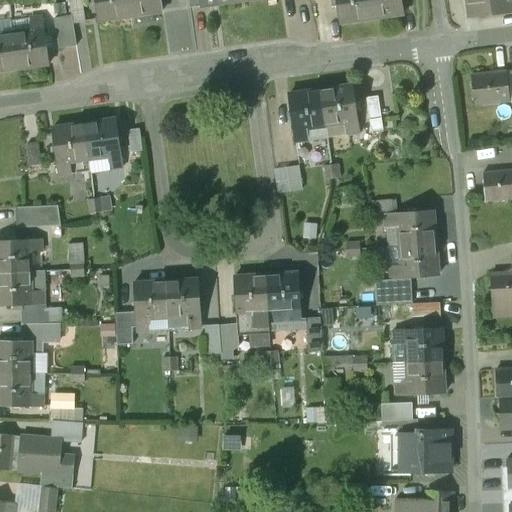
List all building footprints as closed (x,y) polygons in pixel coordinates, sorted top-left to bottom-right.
[(95,0),(99,21),(131,17),(128,0),(95,0)] [(128,0),(131,17),(162,13),(160,0),(128,0)] [(205,0),(188,0),(189,8),(207,6),(205,0)] [(367,0),(335,0),(339,23),(370,18),(367,0)] [(400,0),(367,0),(370,18),(402,14),(400,0)] [(511,0),(478,0),(480,14),(511,10),(511,0)] [(43,17),(31,19),(32,31),(44,29),(43,17)] [(32,31),(12,33),(17,69),(49,65),(44,29),(32,31)] [(0,35),(0,71),(17,69),(12,33),(0,35)] [(505,74),(472,77),(475,105),(508,101),(505,74)] [(352,87),(320,92),(325,126),(345,123),(357,121),(352,87)] [(320,92),(289,96),(294,131),(306,129),(325,126),(320,92)] [(378,97),(366,99),(371,132),(383,131),(378,97)] [(116,120),(84,124),(89,160),(109,157),(121,155),(116,120)] [(357,121),(345,123),(347,135),(359,133),(357,121)] [(84,124),(52,129),(57,164),(70,162),(89,160),(84,124)] [(306,129),(294,131),(295,142),(307,141),(306,129)] [(121,155),(109,157),(110,169),(123,167),(121,155)] [(70,162),(57,164),(59,176),(71,174),(70,162)] [(305,163),(279,166),(282,191),(307,189),(305,163)] [(338,165),(331,166),(333,180),(340,179),(338,165)] [(331,166),(324,167),(326,181),(333,180),(331,166)] [(511,170),(481,173),(484,201),(511,198),(511,170)] [(101,198),(94,199),(96,213),(103,212),(101,198)] [(94,199),(88,200),(89,214),(96,213),(94,199)] [(58,206),(15,208),(16,224),(60,222),(58,206)] [(433,212),(397,215),(398,227),(400,247),(436,244),(433,212)] [(397,215),(385,216),(386,228),(398,227),(397,215)] [(28,240),(0,241),(0,273),(30,272),(29,252),(28,240)] [(40,240),(28,240),(29,252),(41,252),(40,240)] [(360,243),(346,244),(347,251),(361,250),(360,243)] [(436,244),(400,247),(402,267),(403,278),(439,276),(436,244)] [(361,250),(347,251),(347,258),(362,257),(361,250)] [(402,267),(390,268),(391,280),(403,278),(402,267)] [(30,272),(0,273),(0,305),(31,304),(31,292),(30,272)] [(511,272),(490,273),(492,315),(511,314),(511,272)] [(298,275),(266,277),(268,313),(288,312),(300,311),(298,275)] [(266,277),(234,279),(236,315),(249,314),(268,313),(266,277)] [(199,281),(167,283),(168,319),(188,318),(200,317),(199,281)] [(167,283),(134,284),(136,320),(148,320),(168,319),(167,283)] [(43,292),(31,292),(31,304),(43,304),(43,292)] [(439,303),(412,304),(413,317),(440,316),(439,303)] [(61,308),(22,309),(22,324),(61,323),(61,308)] [(300,311),(288,312),(289,323),(301,323),(300,311)] [(249,314),(236,315),(237,327),(249,326),(249,314)] [(200,317),(188,318),(189,330),(201,329),(200,317)] [(148,320),(136,320),(137,332),(149,331),(148,320)] [(310,349),(326,348),(324,321),(309,322),(310,349)] [(232,326),(219,327),(220,352),(221,360),(234,359),(232,326)] [(219,327),(207,327),(208,353),(220,352),(219,327)] [(441,329),(405,330),(406,342),(407,362),(443,361),(441,329)] [(405,330),(393,331),(394,343),(406,342),(405,330)] [(31,342),(0,341),(0,373),(30,374),(31,354),(31,342)] [(43,342),(31,342),(31,354),(43,354),(43,342)] [(443,361),(407,362),(407,382),(408,394),(444,393),(443,361)] [(511,369),(496,370),(497,398),(499,398),(511,397),(511,369)] [(30,374),(0,373),(0,405),(30,406),(30,394),(30,374)] [(407,382),(395,383),(396,395),(408,394),(407,382)] [(42,395),(30,394),(30,406),(42,407),(42,395)] [(511,397),(499,398),(500,424),(511,423),(511,397)] [(311,405),(310,421),(337,422),(337,406),(311,405)] [(83,409),(49,408),(49,421),(75,422),(74,423),(83,424),(83,409)] [(418,419),(381,421),(381,436),(391,436),(393,436),(393,435),(418,435),(418,431),(418,419)] [(74,423),(52,422),(50,439),(62,440),(62,442),(81,444),(83,424),(74,423)] [(450,431),(418,431),(418,435),(393,435),(393,436),(391,436),(391,471),(451,470),(450,431)] [(50,439),(0,434),(0,467),(44,472),(43,484),(59,486),(60,474),(71,475),(73,455),(61,454),(62,442),(62,440),(50,439)] [(511,458),(507,459),(507,468),(501,468),(501,489),(511,488),(511,458)] [(53,511),(57,487),(43,485),(38,511),(53,511)] [(511,504),(511,488),(501,489),(502,505),(511,504)] [(437,500),(397,499),(396,511),(450,511),(452,511),(452,492),(438,492),(437,500)] [(16,511),(18,504),(0,500),(0,511),(16,511)]
